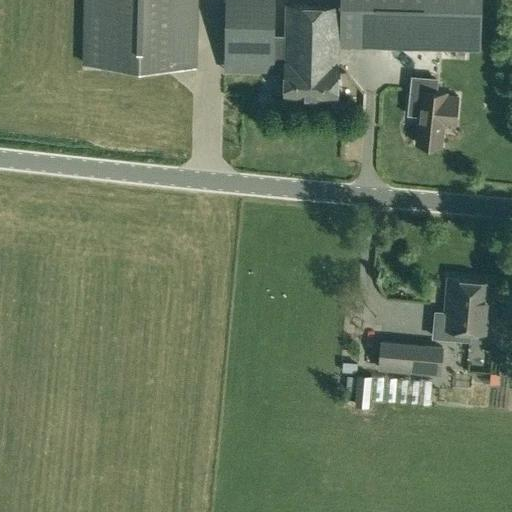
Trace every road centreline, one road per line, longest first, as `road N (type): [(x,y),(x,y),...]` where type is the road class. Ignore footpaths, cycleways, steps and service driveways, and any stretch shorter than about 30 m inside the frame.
road 1 (tertiary): [(511,209),(0,159)]
road 2 (track): [(209,0),(204,178)]
